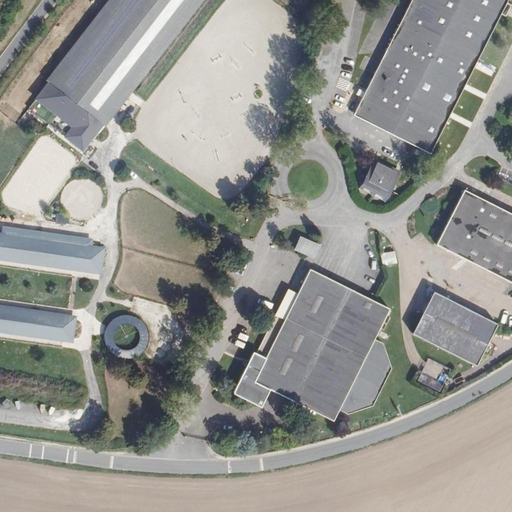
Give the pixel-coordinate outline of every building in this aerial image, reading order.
[(114,0),(49,83),(101,123),(196,0),(114,0)] [(412,0),(380,64),(456,102),(509,0),(412,0)] [(456,102),(380,64),(374,76),(367,89),(357,108),(355,112),(392,130),(390,135),(429,154),(456,102)] [(363,70),(356,83),(367,89),(374,76),(363,70)] [(49,83),(29,109),(82,150),(102,124),(101,123),(49,83)] [(386,201),(398,177),(371,164),(360,188),(386,201)] [(511,284),(511,216),(463,192),(436,247),(511,284)] [(0,328),(72,338),(75,320),(0,309),(0,255),(100,270),(103,248),(0,233),(0,328)] [(298,235),(292,249),(313,258),(319,244),(298,235)] [(394,257),(387,259),(389,269),(397,267),(394,257)] [(373,339),(387,311),(309,272),(283,322),(273,317),(235,393),(254,403),(263,387),(332,422),(338,410),(373,339)] [(497,326),(432,294),(411,336),(476,367),(497,326)] [(121,317),(120,318),(118,318),(117,319),(116,320),(114,320),(113,321),(112,322),(111,323),(110,324),(109,325),(108,327),(108,328),(107,329),(106,331),(106,332),(105,333),(105,335),(105,336),(105,338),(105,339),(105,341),(106,342),(106,344),(106,345),(107,346),(108,348),(108,349),(109,350),(110,351),(111,352),(112,354),(113,354),(114,355),(116,356),(117,357),(118,357),(120,358),(121,358),(122,358),(124,359),(125,359),(127,359),(128,359),(130,358),(131,358),(133,358),(134,357),(135,357),(136,356),(138,355),(139,354),(140,353),(141,352),(142,351),(143,350),(144,349),(145,347),(145,346),(146,345),(146,344),(147,342),(147,341),(147,339),(147,338),(147,336),(147,335),(147,333),(146,332),(146,331),(145,329),(144,328),(144,327),(143,325),(142,324),(141,323),(140,322),(139,321),(138,320),(136,320),(135,319),(134,318),(132,318),(131,317),(130,317),(128,317),(127,317),(125,317),(124,317),(122,317),(121,317)] [(381,342),(373,339),(338,410),(345,413),(371,404),(390,367),(381,342)] [(449,368),(428,358),(418,380),(439,390),(449,368)]
